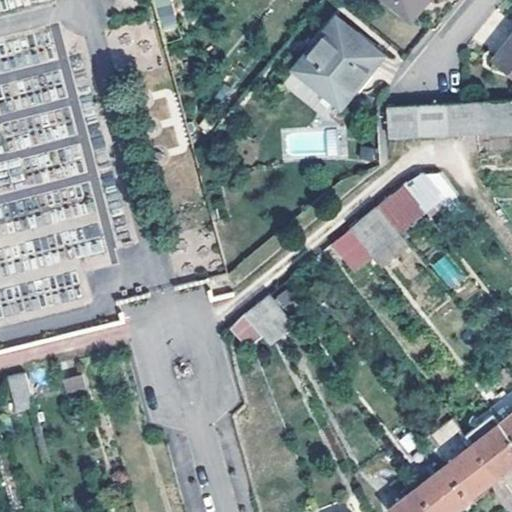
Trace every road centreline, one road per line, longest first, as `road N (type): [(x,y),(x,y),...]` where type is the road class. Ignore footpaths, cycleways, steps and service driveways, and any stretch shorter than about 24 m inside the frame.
road 1 (track): [(462,173),(444,152),(415,157),(192,336)]
road 2 (unclassified): [(191,401),(170,400),(154,386),(149,365),(165,340),(192,336),(210,348),(217,369),(210,389)]
road 3 (track): [(0,362),(127,330),(158,346)]
